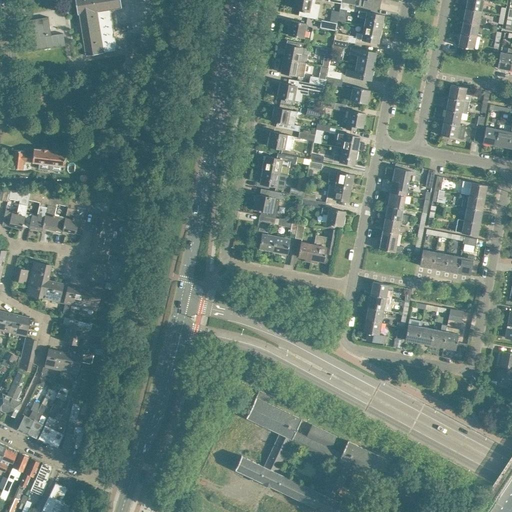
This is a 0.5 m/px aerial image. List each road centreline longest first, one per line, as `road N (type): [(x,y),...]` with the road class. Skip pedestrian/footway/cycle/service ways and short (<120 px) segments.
road 1 (residential): [(351,288),(227,260),(275,0)]
road 2 (residential): [(351,288),(342,333),(351,349),(471,366),(511,166)]
road 3 (tertiary): [(176,325),(259,351),(511,481)]
road 4 (tertiary): [(511,457),(291,339),(182,301)]
road 5 (tertiary): [(182,301),(240,0)]
road 6 (tertiary): [(127,492),(176,325)]
road 7 (residential): [(35,375),(47,320),(7,302),(16,248)]
road 8 (residential): [(419,149),(449,0)]
road 9 (residential): [(351,288),(380,142)]
road 10 (residential): [(380,142),(407,0)]
road 11 (residential): [(127,492),(0,432)]
